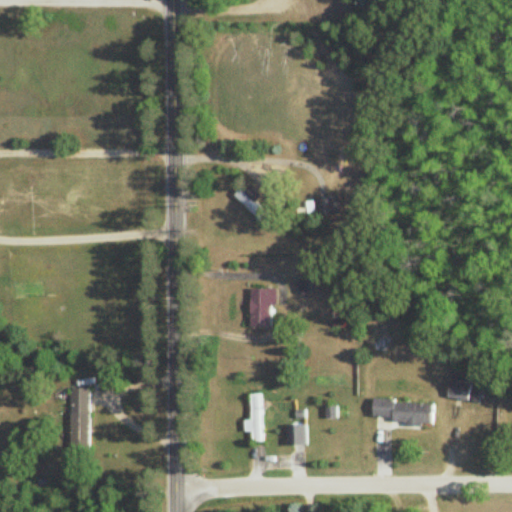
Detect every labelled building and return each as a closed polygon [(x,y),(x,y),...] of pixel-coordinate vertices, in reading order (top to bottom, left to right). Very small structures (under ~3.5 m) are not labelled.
[(319,198),(320,216),(340,214),(339,197),(319,198)] [(252,327),(274,327),(274,290),(252,290),(252,327)] [(450,399),(471,402),(476,375),(455,371),(450,399)] [(90,389),(71,389),(71,452),(90,452),(90,389)] [(246,421),(246,433),(253,433),(253,443),(263,443),(262,394),(252,394),(253,421),(246,421)] [(435,403),(376,402),(376,419),(394,419),(394,426),(435,427),(435,403)] [(288,447),(307,447),(307,425),(288,425),(288,447)]
